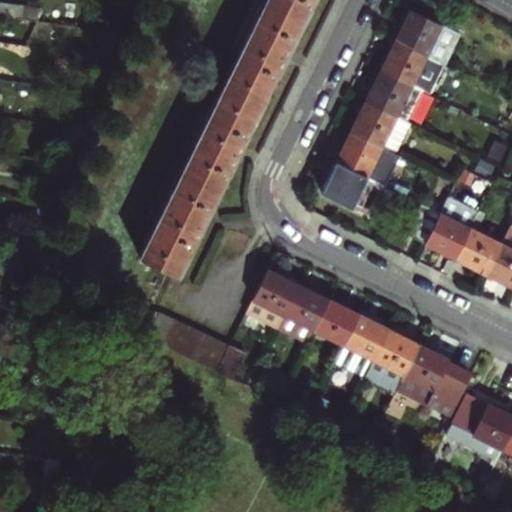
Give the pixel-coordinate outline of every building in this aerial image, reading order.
[(266,0),(226,83),(262,101),(284,58),(304,17),(274,0),(266,0)] [(274,0),(304,17),(312,0),(274,0)] [(0,15),(38,21),(42,9),(0,2),(0,15)] [(396,40),(445,64),(460,33),(411,9),(404,23),(396,40)] [(430,95),(445,64),(396,40),(389,55),(381,71),(424,92),(430,95)] [(410,122),(424,92),(381,71),(373,86),(366,101),(397,115),(409,122),(410,122)] [(226,83),(184,169),(220,187),(242,143),(262,101),(226,83)] [(382,146),(397,115),(366,101),(358,117),(351,131),(382,146)] [(390,150),(395,152),(409,122),(397,115),(382,146),(390,150)] [(368,174),(382,146),(351,131),(344,145),(337,161),(367,176),(368,174)] [(390,150),(382,146),(368,174),(376,178),(390,150)] [(502,167),(475,154),(467,170),(493,183),(502,167)] [(380,183),(367,176),(337,161),(329,177),(322,191),(366,212),(380,183)] [(68,165),(55,163),(53,177),(65,179),(68,165)] [(201,226),(220,187),(184,169),(140,256),(177,274),(201,226)] [(408,233),(426,243),(440,213),(441,212),(422,203),(408,233)] [(455,258),(470,228),(440,213),(426,243),(425,243),(440,251),(455,258)] [(486,273),(501,243),(470,228),(455,258),(470,266),(486,273)] [(511,286),(511,248),(501,243),(486,273),(502,282),(511,286)] [(245,313),(275,329),(296,284),(279,276),(267,269),(245,313)] [(310,291),(296,284),(275,329),(305,343),(311,330),(326,299),(310,291)] [(342,345),(357,314),(342,307),(326,299),(311,330),(342,345)] [(160,313),(148,339),(161,345),(174,319),(160,313)] [(335,358),(365,373),(387,329),(372,322),(357,314),(342,345),(335,358)] [(161,345),(176,352),(188,326),(174,319),(161,345)] [(189,358),(201,332),(188,326),(176,352),(189,358)] [(395,388),(417,344),(401,336),(387,329),(365,373),(395,388)] [(189,358),(203,365),(215,339),(201,332),(189,358)] [(215,339),(203,365),(216,371),(229,345),(215,339)] [(432,352),(417,344),(395,388),(426,403),(448,359),(432,352)] [(241,351),(229,345),(216,371),(229,377),(241,351)] [(270,369),(258,363),(246,385),(258,391),(270,369)] [(298,405),(310,411),(317,396),(305,390),(298,405)] [(502,450),(511,429),(511,417),(492,407),(467,395),(453,425),(502,450)] [(327,402),(317,396),(310,411),(320,416),(327,402)] [(361,423),(345,415),(338,428),(354,436),(361,423)] [(392,431),(378,423),(371,438),(385,445),(392,431)] [(511,454),(511,429),(502,450),(511,454)]
